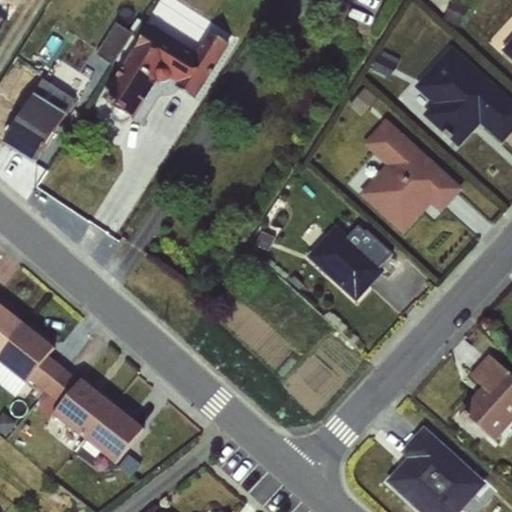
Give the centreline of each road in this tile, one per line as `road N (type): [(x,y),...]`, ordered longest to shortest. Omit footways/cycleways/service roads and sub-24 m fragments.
road 1 (residential): [(0,209),(299,472)]
road 2 (residential): [(511,233),(299,472)]
road 3 (unknown): [(120,511),(239,419)]
